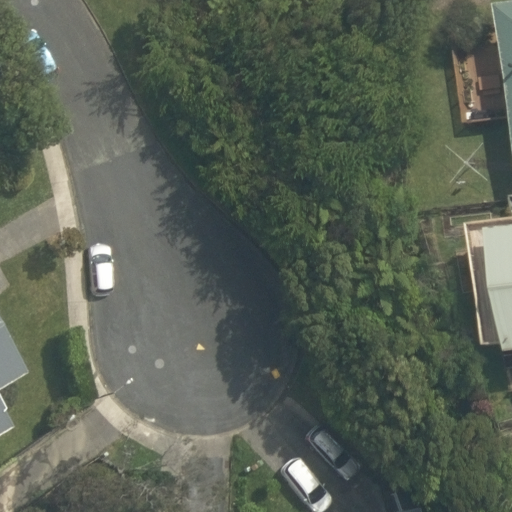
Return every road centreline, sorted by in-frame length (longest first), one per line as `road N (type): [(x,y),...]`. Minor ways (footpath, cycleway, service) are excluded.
road 1 (residential): [(37,0),(203,329)]
road 2 (unknown): [(203,329),(191,432),(193,511)]
